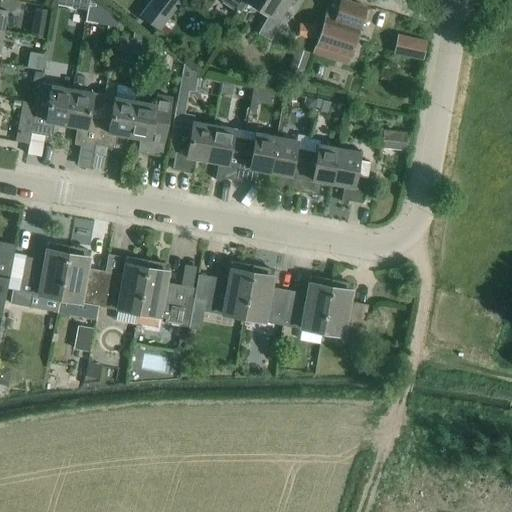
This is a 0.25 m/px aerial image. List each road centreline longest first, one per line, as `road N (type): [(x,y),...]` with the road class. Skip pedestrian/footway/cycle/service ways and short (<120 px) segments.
road 1 (residential): [(0,178),(305,231),(409,234)]
road 2 (unclassified): [(361,511),(426,279),(409,234)]
road 3 (residential): [(409,234),(455,0)]
